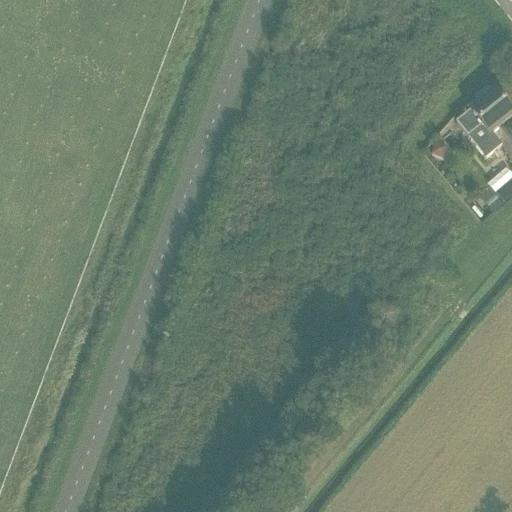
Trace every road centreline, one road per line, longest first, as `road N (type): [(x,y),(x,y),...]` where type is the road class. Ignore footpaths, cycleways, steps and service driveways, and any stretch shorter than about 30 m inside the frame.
road 1 (unclassified): [(259,0),(65,511)]
road 2 (track): [(280,511),(511,231)]
